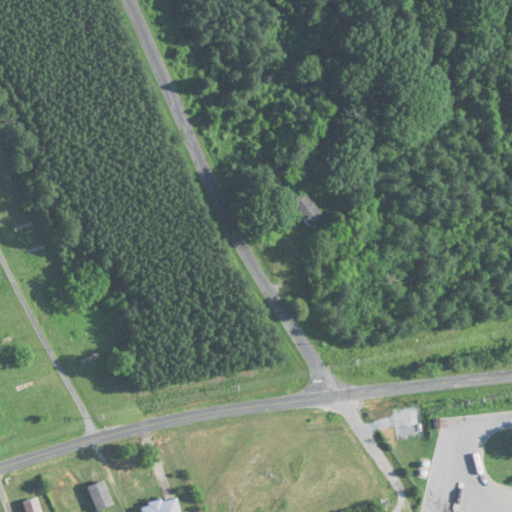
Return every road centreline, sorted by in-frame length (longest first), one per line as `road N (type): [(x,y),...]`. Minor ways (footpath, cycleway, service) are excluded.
road 1 (tertiary): [(0,472),(150,428),(511,378)]
road 2 (residential): [(343,398),(235,220),(136,0)]
